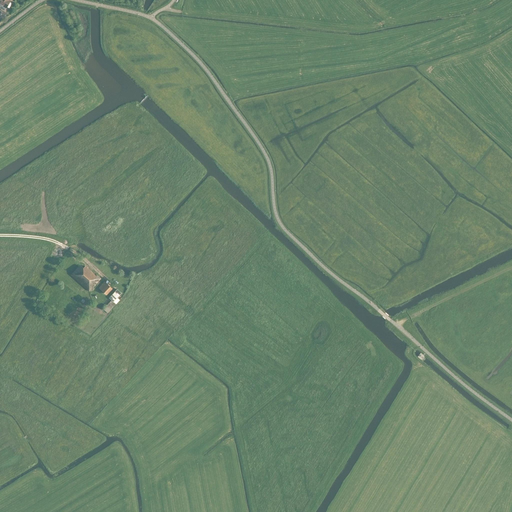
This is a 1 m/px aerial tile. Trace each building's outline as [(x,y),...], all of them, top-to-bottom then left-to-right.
[(0,0),(0,4),(6,8),(10,1),(9,1),(9,0),(0,0)] [(71,275),(89,292),(101,279),(97,275),(96,276),(90,271),(85,266),(83,268),(80,265),(71,275)] [(112,289),(104,282),(99,288),(106,295),(112,289)] [(113,302),(117,298),(121,293),(117,289),(109,298),(113,302)] [(115,304),(111,301),(104,310),(108,313),(115,304)]
